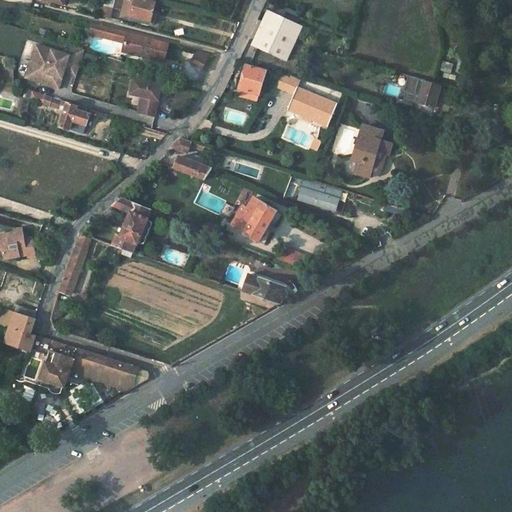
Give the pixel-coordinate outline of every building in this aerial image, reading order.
[(115,0),(107,0),(102,21),(109,23),(115,0)] [(131,17),(149,22),(154,3),(143,0),(117,0),(115,7),(124,9),(122,19),(130,21),(131,17)] [(275,15),(269,12),(253,46),(259,50),(275,15)] [(259,50),(281,60),(297,25),(275,15),(259,50)] [(148,26),(149,22),(131,17),(130,21),(148,26)] [(90,24),(88,33),(100,36),(102,27),(90,24)] [(100,36),(123,43),(126,33),(102,27),(100,36)] [(123,43),(121,50),(137,53),(137,50),(162,57),(165,43),(126,33),(123,43)] [(69,54),(34,45),(24,79),(59,88),(69,54)] [(77,74),(84,51),(75,48),(68,71),(77,74)] [(190,64),(204,69),(209,54),(196,49),(190,64)] [(161,60),(162,57),(137,50),(137,53),(161,60)] [(244,80),(241,91),(259,97),(266,72),(248,67),(247,70),(244,80)] [(289,114),(331,126),(337,102),(296,90),(298,81),(289,79),(284,96),(293,98),(289,114)] [(155,117),(162,86),(133,80),(130,96),(141,98),(144,98),(140,114),(155,117)] [(422,94),(438,98),(441,87),(425,82),(422,94)] [(452,90),(447,111),(463,116),(468,95),(452,90)] [(241,91),(239,99),(257,104),(259,97),(241,91)] [(43,96),(43,104),(64,111),(58,127),(69,130),(69,129),(71,122),(84,126),(89,115),(78,111),(79,108),(43,96)] [(82,133),(84,126),(71,122),(69,129),(82,133)] [(382,135),(364,127),(350,161),(354,164),(352,171),(364,177),(365,174),(373,177),(382,156),(386,157),(389,147),(379,143),(382,135)] [(189,148),(191,143),(183,141),(178,139),(170,149),(187,154),(189,148)] [(202,152),(204,147),(191,143),(189,148),(202,152)] [(179,159),(174,170),(205,182),(212,173),(215,175),(217,172),(214,171),(179,159)] [(297,203),(337,212),(342,189),(302,180),(297,203)] [(111,206),(129,213),(120,236),(116,235),(112,246),(134,254),(138,244),(146,221),(150,210),(120,198),(111,206)] [(246,203),(232,224),(263,245),(281,216),(255,198),(250,206),(246,203)] [(395,208),(394,214),(405,217),(407,211),(395,208)] [(152,223),(146,221),(138,244),(143,246),(152,223)] [(0,242),(0,246),(2,258),(27,254),(24,238),(22,227),(13,228),(14,232),(8,234),(9,241),(0,242)] [(0,235),(0,242),(9,241),(8,234),(0,235)] [(71,295),(91,238),(81,235),(73,251),(60,291),(71,295)] [(27,257),(37,255),(34,236),(24,238),(27,254),(27,257)] [(97,243),(91,259),(111,266),(116,250),(97,243)] [(304,271),(308,263),(278,251),(275,259),(304,271)] [(289,298),(283,288),(251,277),(245,293),(278,304),(289,298)] [(212,298),(220,301),(217,310),(225,313),(234,289),(217,283),(212,298)] [(37,311),(17,305),(14,314),(33,320),(37,311)] [(14,314),(5,344),(30,352),(35,337),(31,335),(35,321),(33,320),(14,314)] [(41,339),(35,337),(30,352),(28,358),(34,360),(41,339)] [(44,369),(40,380),(55,385),(65,388),(69,376),(83,380),(87,369),(133,384),(138,370),(41,339),(34,360),(46,364),(44,369)] [(26,363),(44,369),(46,364),(34,360),(28,358),(26,363)] [(40,380),(38,386),(53,390),(55,385),(40,380)]
